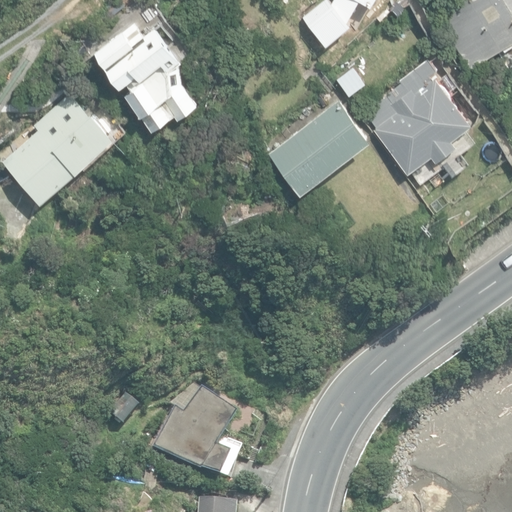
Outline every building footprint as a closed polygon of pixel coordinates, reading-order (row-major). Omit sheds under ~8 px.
[(352,0),(364,13),(378,0),(352,0)] [(440,19),(471,66),(498,49),(509,65),(511,63),(511,0),(459,0),(462,5),(440,19)] [(142,112),(153,128),(177,111),(179,116),(197,101),(181,81),(177,61),(181,59),(165,38),(154,25),(143,34),(134,23),(123,31),(122,29),(96,49),(121,84),(128,79),(133,87),(127,92),(142,112)] [(376,127),(410,171),(417,165),(418,165),(419,165),(420,164),(421,164),(421,163),(422,163),(423,163),(423,162),(424,162),(425,161),(426,161),(426,160),(427,159),(428,159),(428,158),(429,158),(429,157),(430,156),(430,155),(434,153),(438,159),(458,143),(453,136),(472,122),(436,76),(435,77),(431,73),(436,69),(428,58),(401,78),(402,80),(387,92),(389,94),(366,112),(367,113),(366,113),(377,127),(376,127)] [(4,157),(41,201),(59,186),(84,163),(86,166),(109,144),(106,144),(114,136),(92,111),(88,113),(70,92),(35,122),(39,127),(4,157)] [(301,192),(371,138),(340,97),(270,151),(301,192)] [(221,474),(231,478),(239,453),(232,451),(218,445),(238,410),(203,387),(185,412),(175,406),(153,446),(202,470),(202,469),(204,467),(221,474)] [(237,511),(239,501),(200,498),(198,511),(237,511)]
